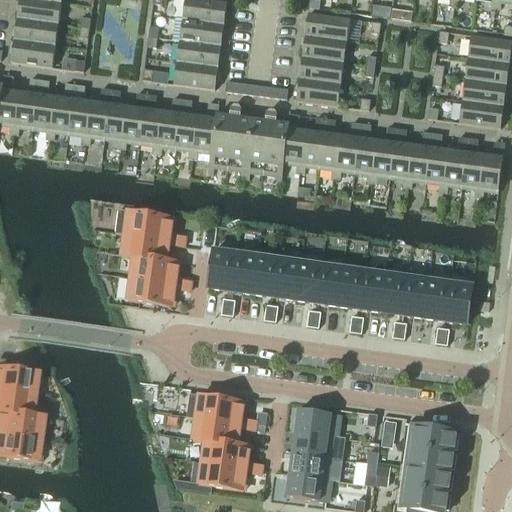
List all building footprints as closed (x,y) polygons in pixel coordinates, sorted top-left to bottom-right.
[(162,9),(163,0),(153,0),(153,8),(162,9)] [(476,0),(476,2),(491,4),(490,11),(495,12),(496,0),(476,0)] [(511,0),(496,0),(495,12),(500,13),(501,6),(511,7),(511,0)] [(20,1),(17,22),(58,28),(61,6),(20,1)] [(185,1),(183,23),(224,28),(227,7),(185,1)] [(310,3),(309,12),(319,13),(320,4),(310,3)] [(384,11),(382,21),(390,22),(392,12),(384,11)] [(392,22),(411,25),(412,16),(393,14),(392,22)] [(308,18),(305,40),(347,45),(350,23),(308,18)] [(82,21),(80,31),(89,32),(91,22),(82,21)] [(17,22),(14,44),(55,49),(58,28),(17,22)] [(183,23),(180,44),(221,50),(224,28),(183,23)] [(379,39),(381,28),(372,26),(370,37),(379,39)] [(79,41),(88,42),(89,32),(80,31),(79,41)] [(150,31),(149,41),(157,42),(159,32),(150,31)] [(447,48),(448,37),(440,36),(438,47),(447,48)] [(305,40),(302,61),(344,67),(347,45),(305,40)] [(471,40),(468,62),(509,67),(511,46),(471,40)] [(156,52),(157,42),(149,41),(147,51),(156,52)] [(14,44),(11,66),(52,71),(55,49),(14,44)] [(180,44),(177,66),(218,71),(221,50),(180,44)] [(367,60),(366,70),(375,71),(376,61),(367,60)] [(302,61),(299,83),(341,89),(344,67),(302,61)] [(468,62),(465,84),(506,89),(509,67),(468,62)] [(74,74),(83,76),(85,65),(76,64),(74,74)] [(177,66),(174,88),(215,94),(218,71),(177,66)] [(373,81),(375,71),(366,70),(365,80),(373,81)] [(435,70),(434,80),(443,81),(444,71),(435,70)] [(144,73),(143,84),(151,85),(153,75),(144,73)] [(3,88),(0,110),(0,129),(10,130),(9,137),(13,138),(19,96),(10,95),(12,80),(4,79),(3,88)] [(432,90),(441,91),(443,81),(434,80),(432,90)] [(19,96),(13,138),(17,139),(18,132),(32,134),(39,84),(30,83),(28,97),(19,96)] [(299,83),(296,105),(338,111),(341,89),(299,83)] [(39,84),(32,134),(45,135),(44,142),(49,143),(54,101),(46,100),(47,85),(39,84)] [(465,84),(462,105),(503,111),(506,89),(465,84)] [(239,87),(238,97),(246,98),(248,88),(239,87)] [(54,101),(49,143),(53,143),(54,137),(67,139),(74,89),(65,88),(63,102),(54,101)] [(248,88),(246,98),(255,99),(257,90),(248,88)] [(74,89),(67,139),(81,140),(80,147),(84,148),(90,106),(81,104),(83,90),(74,89)] [(257,90),(255,99),(264,101),(266,91),(257,90)] [(266,91),(264,101),(273,102),(275,92),(266,91)] [(90,106),(84,148),(89,148),(90,142),(103,143),(110,94),(101,93),(99,107),(90,106)] [(110,94),(103,143),(116,145),(116,152),(120,153),(126,111),(117,109),(119,95),(110,94)] [(126,111),(120,153),(125,153),(126,146),(139,148),(146,99),(137,98),(135,112),(126,111)] [(146,99),(139,148),(152,150),(151,157),(156,158),(162,115),(152,114),(154,100),(146,99)] [(162,115),(156,158),(160,158),(161,151),(175,153),(181,104),(173,103),(171,117),(162,115)] [(362,103),(360,113),(369,115),(370,104),(362,103)] [(181,104),(175,153),(188,155),(187,162),(192,162),(197,120),(188,119),(190,105),(181,104)] [(462,105),(459,126),(459,127),(500,132),(503,111),(462,105)] [(197,120),(192,162),(196,163),(197,156),(210,158),(215,118),(216,118),(217,109),(208,107),(207,122),(197,120)] [(215,118),(210,158),(208,178),(213,178),(214,171),(227,173),(241,175),(240,182),(244,183),(252,123),(240,121),(241,113),(239,110),(236,109),(233,109),(230,111),(229,120),(216,118),(215,118)] [(428,123),(437,124),(438,114),(429,112),(428,123)] [(252,123),(244,183),(249,183),(250,176),(263,178),(276,180),(276,187),(281,187),(283,168),(289,128),(276,126),(277,117),(275,114),(272,114),(269,114),(266,115),(265,125),(252,123)] [(290,118),(289,128),(283,168),(296,170),(296,177),(300,177),(306,135),(297,134),(299,119),(290,118)] [(306,135),(300,177),(305,178),(306,171),(320,173),(326,123),(317,122),(315,136),(306,135)] [(326,123),(320,173),(333,174),(332,182),(336,182),(342,140),(333,139),(335,125),(326,123)] [(342,140),(336,182),(341,183),(342,176),(355,178),(362,128),(353,127),(351,141),(342,140)] [(362,128),(355,178),(369,179),(368,186),(372,187),(378,145),(369,143),(370,129),(362,128)] [(378,145),(372,187),(376,188),(378,181),(391,182),(397,133),(389,132),(387,146),(378,145)] [(397,133),(391,182),(404,184),(403,191),(407,192),(413,150),(404,148),(406,134),(397,133)] [(413,150),(407,192),(412,193),(413,186),(426,187),(433,138),(424,137),(422,151),(413,150)] [(433,138),(426,187),(440,189),(439,196),(443,197),(449,154),(440,153),(442,139),(433,138)] [(449,154),(443,197),(447,198),(449,191),(462,192),(469,143),(460,142),(458,156),(449,154)] [(469,143),(462,192),(475,194),(475,201),(479,202),(485,159),(476,158),(477,144),(469,143)] [(485,159),(479,202),(483,202),(484,195),(498,197),(505,148),(496,147),(494,161),(485,159)] [(118,213),(115,235),(169,243),(170,238),(173,221),(118,213)] [(169,248),(169,243),(115,235),(115,237),(125,238),(122,258),(178,266),(179,265),(167,263),(169,248)] [(169,248),(176,249),(178,239),(170,238),(169,243),(169,248)] [(184,250),(185,240),(178,239),(176,249),(184,250)] [(208,292),(230,295),(236,257),(213,253),(213,255),(208,292)] [(257,260),(236,257),(230,295),(252,298),(257,260)] [(175,288),(176,283),(178,266),(122,258),(122,260),(133,262),(131,282),(175,288)] [(257,260),(252,298),(273,301),(278,263),(257,260)] [(273,301),(294,304),(300,266),(278,263),(273,301)] [(294,304),(316,307),(321,269),(300,266),(294,304)] [(343,272),(321,269),(316,307),(337,310),(343,272)] [(364,275),(343,272),(337,310),(359,313),(364,275)] [(380,316),(386,278),(364,275),(359,313),(380,316)] [(386,278),(380,316),(402,319),(407,281),(386,278)] [(407,281),(402,319),(423,322),(428,284),(407,281)] [(131,282),(128,304),(172,310),(175,293),(175,288),(131,282)] [(182,294),(183,284),(176,283),(175,288),(175,293),(182,294)] [(191,285),(183,284),(182,294),(190,295),(191,285)] [(423,322),(445,325),(450,287),(428,284),(423,322)] [(472,290),(450,287),(445,325),(467,328),(472,290)] [(223,302),(222,310),(234,312),(235,304),(223,302)] [(277,318),(278,310),(266,308),(265,316),(277,318)] [(233,320),(234,312),(222,310),(221,318),(233,320)] [(308,322),(320,324),(321,316),(309,314),(308,322)] [(265,316),(264,324),(276,326),(277,318),(265,316)] [(351,320),(350,328),(362,329),(364,321),(351,320)] [(318,331),(320,324),(308,322),(306,330),(319,332),(318,331)] [(406,327),(394,326),(393,334),(405,335),(406,327)] [(361,337),(362,329),(350,328),(349,336),(361,337)] [(436,338),(436,340),(448,341),(449,333),(437,331),(436,338)] [(393,334),(392,342),(404,343),(405,335),(393,334)] [(435,348),(447,349),(448,341),(436,340),(435,348)] [(0,393),(33,398),(36,375),(0,370),(0,393)] [(0,415),(42,421),(42,419),(30,418),(33,398),(0,393),(0,415)] [(186,419),(241,427),(241,422),(244,404),(190,397),(186,419)] [(295,435),(345,442),(345,441),(335,440),(338,419),(330,417),(298,413),(295,435)] [(0,415),(0,437),(44,443),(44,442),(39,441),(42,421),(0,415)] [(377,418),(368,417),(367,429),(375,430),(377,418)] [(193,442),(249,450),(250,448),(238,447),(240,432),(241,427),(186,419),(186,420),(196,422),(193,442)] [(249,423),(241,422),(241,427),(240,432),(247,433),(249,423)] [(249,423),(247,433),(255,434),(256,424),(249,423)] [(383,436),(394,438),(395,425),(384,424),(383,436)] [(454,459),(451,459),(452,453),(455,453),(457,439),(454,439),(455,434),(405,427),(405,429),(412,430),(401,510),(394,509),(393,511),(446,511),(448,500),(446,499),(447,494),(447,493),(449,494),(451,479),(449,479),(449,473),(452,473),(454,459)] [(292,457),(341,464),(345,442),(295,435),(292,457)] [(0,460),(40,466),(44,443),(0,437),(0,460)] [(249,450),(193,442),(193,444),(205,445),(202,465),(246,471),(247,466),(249,450)] [(378,456),(369,455),(368,467),(376,468),(378,456)] [(341,464),(292,457),(289,478),(329,484),(332,463),(341,465),(341,464)] [(246,477),(246,472),(202,465),(199,488),(243,494),(246,477)] [(246,477),(253,478),(255,468),(247,466),(246,472),(246,477)] [(376,468),(368,467),(366,479),(375,481),(376,468)] [(262,469),(255,468),(253,478),(261,479),(262,469)] [(378,470),(376,489),(386,491),(389,472),(378,470)] [(318,505),(326,506),(329,484),(289,478),(286,501),(318,505)] [(364,511),(365,505),(356,503),(355,511),(364,511)]
